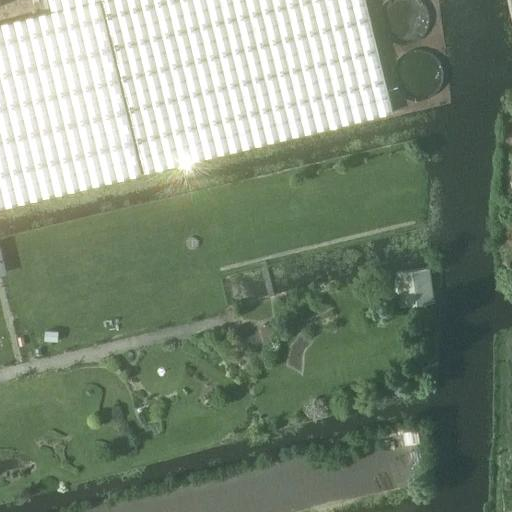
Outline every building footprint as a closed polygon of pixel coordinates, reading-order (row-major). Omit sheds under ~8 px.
[(48,0),(51,12),(0,24),(0,206),(145,172),(393,112),(365,0),(48,0)] [(385,0),(384,2),(381,9),(379,17),(381,25),(384,32),(390,37),(397,41),(405,42),(413,41),(420,37),(426,32),(429,24),(430,17),(429,9),(425,2),(423,0),(385,0)] [(418,47),(410,48),(403,52),(398,57),(394,64),(393,72),(394,80),(397,87),(402,93),(409,97),(416,99),(424,98),(431,96),(437,91),(442,85),(445,77),(445,70),(443,62),(439,56),(433,51),(425,48),(418,47)] [(431,267),(396,271),(400,306),(435,302),(431,267)] [(263,343),(281,338),(276,321),(258,326),(263,343)]
